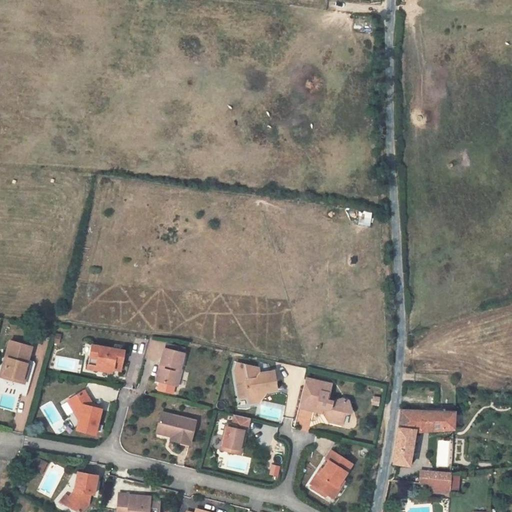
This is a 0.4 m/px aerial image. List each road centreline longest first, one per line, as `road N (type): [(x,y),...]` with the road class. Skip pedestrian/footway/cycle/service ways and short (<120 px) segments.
road 1 (unclassified): [(371,511),(398,371),(400,315),(388,0)]
road 2 (residential): [(304,511),(262,494),(0,440)]
